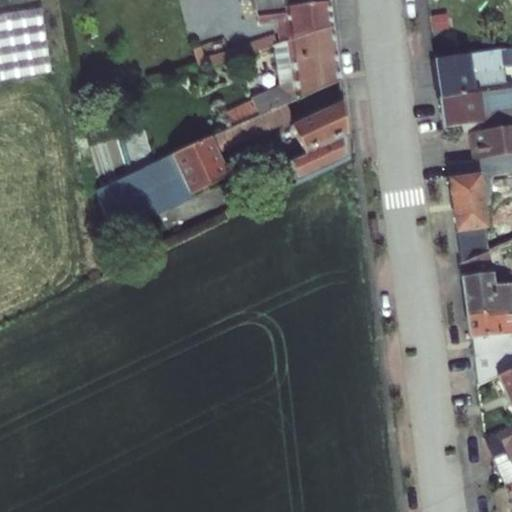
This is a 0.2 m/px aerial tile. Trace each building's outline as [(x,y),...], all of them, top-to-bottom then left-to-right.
[(287,14),(290,33),(335,18),(332,0),(255,0),(259,18),(287,14)] [(251,95),(259,112),(282,101),(342,74),(335,18),(290,33),(272,38),(279,84),(251,95)] [(441,49),(445,89),(472,85),(471,78),(504,75),(502,58),(510,57),(506,41),(441,49)] [(437,90),(441,121),(479,115),(480,122),(511,117),(511,106),(511,99),(511,98),(511,80),(472,85),(445,89),(437,90)] [(353,157),(345,94),(289,118),(306,154),(287,162),(296,183),(353,157)] [(289,118),(282,101),(259,112),(209,132),(218,151),(289,118)] [(467,124),(471,155),(489,152),(495,151),(511,149),(511,117),(480,122),(467,124)] [(218,151),(209,132),(170,152),(140,166),(91,188),(108,225),(227,170),(218,151)] [(511,149),(495,151),(498,167),(511,164),(511,149)] [(446,158),(460,259),(486,248),(476,169),(498,167),(495,151),(489,152),(471,155),(446,158)] [(460,259),(467,312),(511,306),(511,277),(511,276),(490,279),(486,248),(460,259)] [(485,350),(486,363),(511,359),(511,306),(467,312),(472,352),(485,350)] [(511,366),(499,373),(511,401),(511,366)] [(511,455),(511,428),(492,438),(503,460),(511,455)] [(511,479),(511,455),(503,460),(511,479)]
